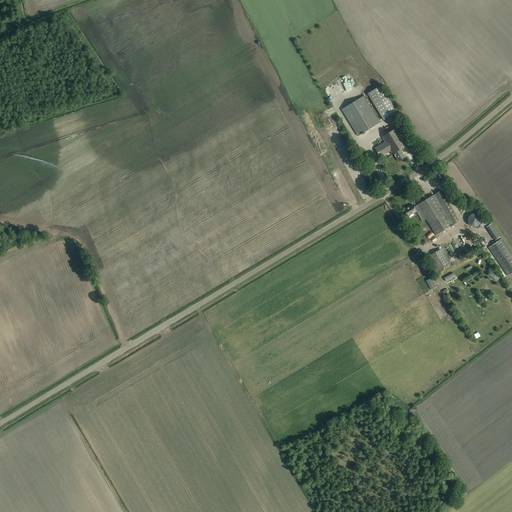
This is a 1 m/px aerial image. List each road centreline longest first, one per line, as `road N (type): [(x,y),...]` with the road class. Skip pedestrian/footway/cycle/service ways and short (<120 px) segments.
road 1 (unclassified): [(0,423),(409,178),(511,97)]
road 2 (track): [(127,347),(81,241),(0,218)]
